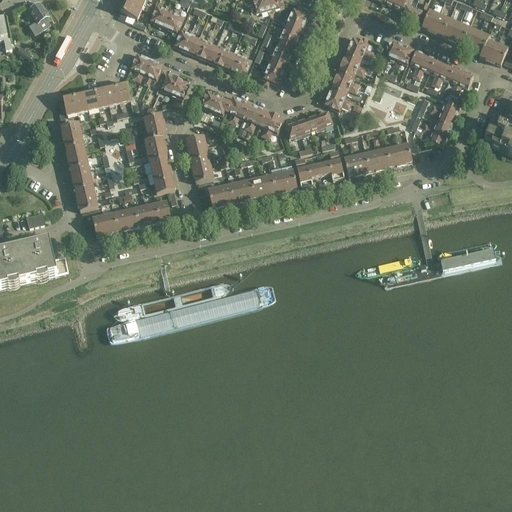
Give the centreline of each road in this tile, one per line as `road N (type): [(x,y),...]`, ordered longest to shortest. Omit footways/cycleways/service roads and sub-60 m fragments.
road 1 (residential): [(83,267),(371,205),(438,174)]
road 2 (residential): [(438,174),(194,226)]
road 3 (tertiary): [(6,159),(87,14)]
road 4 (residential): [(201,75),(176,134),(194,226)]
road 5 (residential): [(351,16),(488,75)]
road 6 (residential): [(281,107),(317,97),(351,16)]
